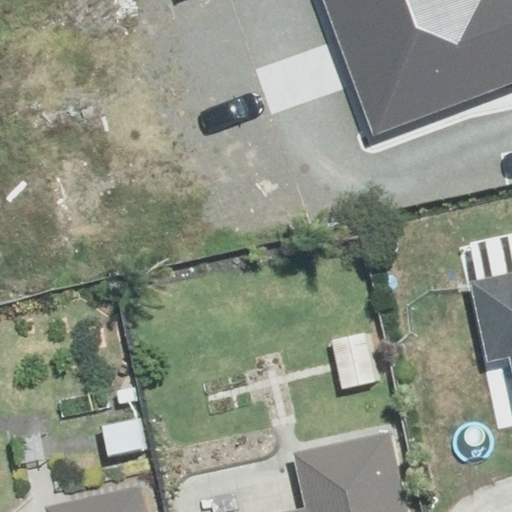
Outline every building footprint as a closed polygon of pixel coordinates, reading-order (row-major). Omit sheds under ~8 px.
[(511,0),(344,0),(392,123),(511,77),(511,0)] [(511,273),(480,280),(511,450),(511,273)] [(373,335),(328,346),(338,390),(383,380),(373,335)] [(409,511),(392,427),(295,447),(308,507),(285,511),(409,511)] [(153,511),(144,470),(48,490),(52,511),(153,511)]
